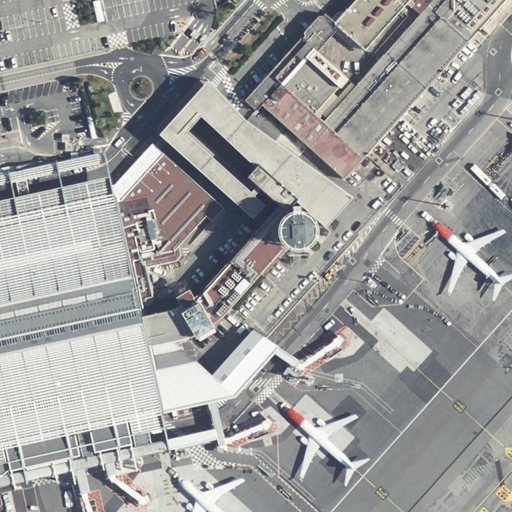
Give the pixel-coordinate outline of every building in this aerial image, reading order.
[(352,0),(333,21),(322,11),(245,100),(257,111),(261,105),(344,179),(504,0),(352,0)] [(208,80),(159,134),(253,219),(265,205),(254,196),(261,188),(257,185),(251,191),(185,133),(201,116),(254,167),(258,163),(298,198),(296,201),(326,228),(353,197),(246,120),(208,80)] [(120,201),(163,153),(152,144),(112,186),(113,193),(115,202),(120,201)] [(96,152),(0,173),(0,184),(108,161),(105,150),(96,152)] [(120,201),(115,202),(128,261),(141,257),(144,268),(177,261),(180,254),(178,246),(205,216),(211,221),(223,208),(163,153),(120,201)] [(254,167),(247,176),(257,185),(261,188),(280,205),(287,211),(296,201),(298,198),(258,163),(254,167)] [(0,217),(113,193),(112,186),(109,175),(0,199),(0,217)] [(0,487),(74,470),(79,494),(89,492),(84,468),(103,464),(105,477),(115,475),(112,461),(215,438),(213,427),(167,437),(162,412),(209,402),(219,445),(224,444),(216,400),(235,396),(274,352),(295,367),(299,360),(252,328),(211,373),(173,339),(147,344),(142,316),(133,275),(131,275),(128,261),(115,202),(113,193),(0,217),(0,487)] [(197,296),(194,298),(197,303),(199,302),(212,324),(218,319),(282,248),(273,240),(280,232),(280,227),(282,221),(286,217),(289,214),(287,211),(280,205),(201,293),(197,296)] [(314,221),(311,217),(306,214),(300,212),(295,212),(289,214),(286,217),(282,221),(280,227),(280,232),(282,238),(285,243),(290,246),(295,248),(301,248),(306,246),(311,243),(314,238),(316,233),(316,227),(314,221)] [(184,310),(181,312),(193,333),(196,338),(214,328),(212,324),(199,302),(197,303),(194,298),(189,290),(176,298),(181,306),(182,305),(184,310)] [(173,310),(142,316),(147,344),(173,339),(184,336),(193,333),(181,312),(184,310),(182,305),(181,306),(178,307),(173,310)]
